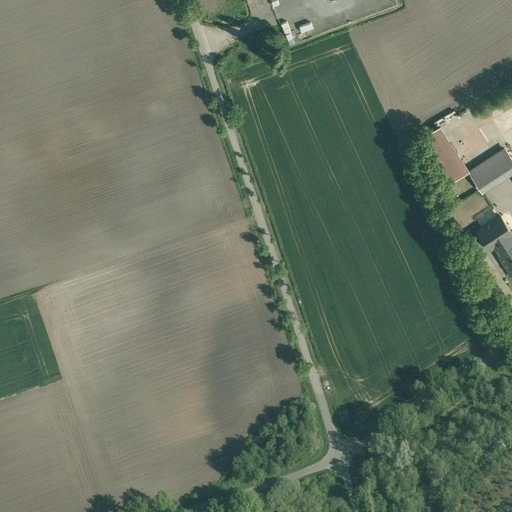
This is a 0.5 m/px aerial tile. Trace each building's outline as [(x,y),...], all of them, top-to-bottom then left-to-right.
[(453,111),(435,120),(438,124),(455,115),(453,111)] [(441,128),(422,140),(450,186),(470,174),(468,172),(441,128)] [(511,162),(504,149),(468,172),(470,174),(482,194),(511,174),(511,162)] [(454,190),(443,197),(450,207),(461,200),(454,190)] [(511,233),(500,214),(475,229),(490,253),(494,251),(511,279),(511,233)]
